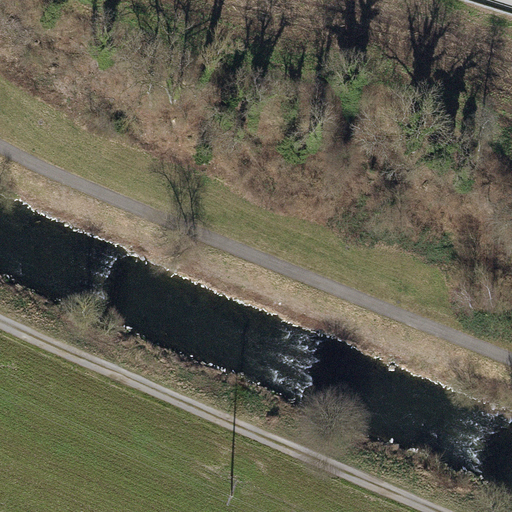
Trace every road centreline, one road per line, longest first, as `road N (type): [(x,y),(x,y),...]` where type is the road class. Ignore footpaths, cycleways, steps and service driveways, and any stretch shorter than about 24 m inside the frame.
road 1 (track): [(0,142),(74,181),(511,360)]
road 2 (track): [(409,511),(0,331)]
